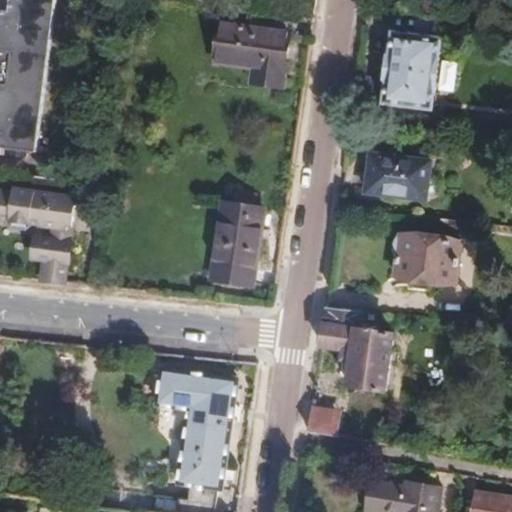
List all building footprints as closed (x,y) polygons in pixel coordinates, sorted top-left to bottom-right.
[(0,0),(0,151),(33,156),(54,0),(0,0)] [(253,13),(226,9),(219,63),(258,68),(256,85),(283,89),(290,35),(250,30),(253,13)] [(396,55),(392,55),(389,80),(392,80),(389,107),(438,113),(451,16),(424,12),(421,35),(399,33),(396,55)] [(391,156),(376,154),(372,191),(429,199),(430,195),(434,196),(442,194),(444,190),(444,183),(442,181),(432,179),(433,161),(398,157),(398,154),(391,153),(391,156)] [(74,188),(14,181),(12,197),(0,195),(0,225),(9,227),(8,235),(31,237),(32,229),(68,233),(69,227),(74,228),(76,211),(71,210),(74,188)] [(255,212),(257,199),(236,196),(235,208),(225,207),(215,281),(253,287),(263,213),(255,212)] [(474,230),(475,221),(443,217),(442,227),(465,230),(474,230)] [(43,261),(41,281),(67,284),(74,228),(69,227),(68,233),(32,229),(31,237),(28,259),(43,261)] [(400,281),(399,286),(433,290),(435,279),(459,282),(463,241),(406,235),(402,248),(403,254),(400,271),(400,281)] [(364,311),(328,306),(323,344),(346,347),(344,359),(353,360),(352,367),(350,384),(390,389),(397,333),(375,330),(376,327),(370,327),(370,329),(366,329),(367,322),(363,322),(364,311)] [(353,360),(344,359),(343,366),(352,367),(353,360)] [(154,511),(215,511),(216,503),(218,488),(222,490),(238,377),(161,368),(157,407),(190,410),(179,484),(191,486),(191,499),(156,495),(154,511)] [(314,406),(311,429),(334,433),(336,411),(314,406)] [(336,411),(334,433),(354,436),(356,424),(342,421),(342,412),(336,411)] [(406,485),(371,481),(367,511),(442,511),(446,486),(407,481),(406,485)] [(102,488),(99,508),(142,511),(147,511),(154,511),(156,495),(102,488)] [(511,511),(511,496),(477,490),(474,511),(511,511)]
